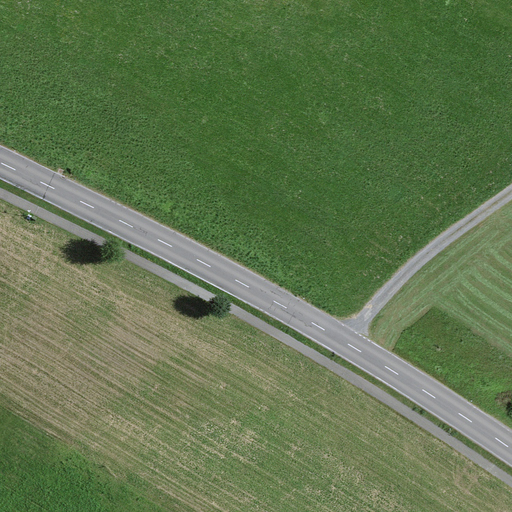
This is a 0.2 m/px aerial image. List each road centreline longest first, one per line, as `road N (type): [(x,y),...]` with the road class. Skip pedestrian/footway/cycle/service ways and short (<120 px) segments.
road 1 (tertiary): [(0,162),(278,304),(511,450)]
road 2 (track): [(511,190),(413,266),(347,343)]
